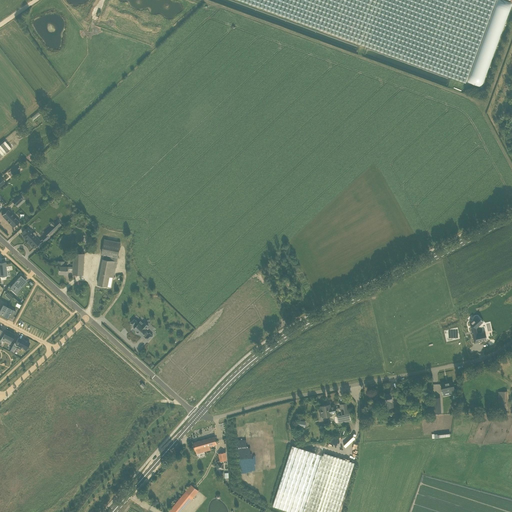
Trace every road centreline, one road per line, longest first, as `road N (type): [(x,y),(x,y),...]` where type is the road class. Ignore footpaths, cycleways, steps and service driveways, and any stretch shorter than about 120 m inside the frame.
road 1 (secondary): [(197,416),(292,333),(511,216)]
road 2 (unclassified): [(197,416),(489,357),(511,344)]
road 3 (track): [(483,114),(471,100),(200,0)]
road 4 (unclassified): [(197,416),(85,316)]
road 5 (secondary): [(112,511),(197,416)]
